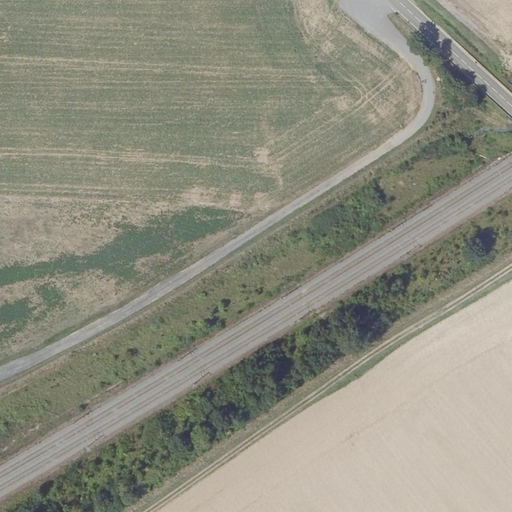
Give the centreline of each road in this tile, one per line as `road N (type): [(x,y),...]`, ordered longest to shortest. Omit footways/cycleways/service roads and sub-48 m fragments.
road 1 (track): [(372,0),(425,70),(425,111),(412,128),(177,278),(0,376)]
road 2 (track): [(148,511),(511,266)]
road 3 (tertiary): [(511,104),(398,0)]
